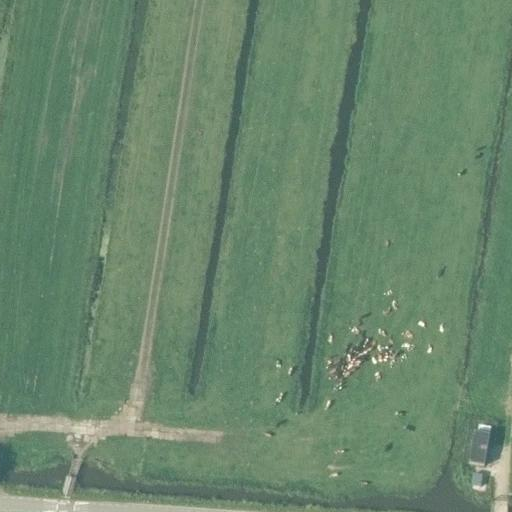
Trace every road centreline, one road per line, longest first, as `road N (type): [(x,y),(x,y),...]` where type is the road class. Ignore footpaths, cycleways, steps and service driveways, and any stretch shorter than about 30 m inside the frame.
road 1 (track): [(133,415),(201,0)]
road 2 (track): [(84,425),(133,415),(316,427),(349,401),(368,312)]
